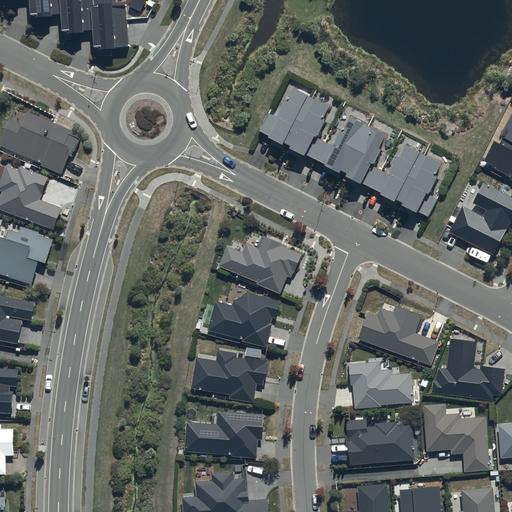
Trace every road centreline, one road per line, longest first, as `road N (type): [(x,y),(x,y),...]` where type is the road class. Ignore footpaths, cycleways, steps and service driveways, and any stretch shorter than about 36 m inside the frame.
road 1 (tertiary): [(58,511),(70,367),(102,222)]
road 2 (residential): [(308,511),(303,460),(312,356),(356,236)]
road 3 (tertiary): [(506,312),(356,236)]
road 4 (tertiary): [(356,236),(241,178)]
